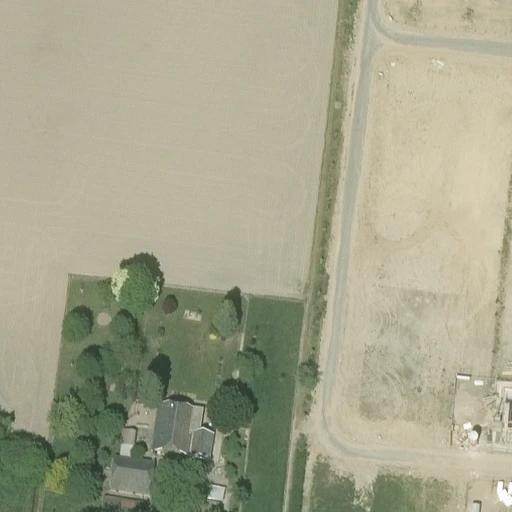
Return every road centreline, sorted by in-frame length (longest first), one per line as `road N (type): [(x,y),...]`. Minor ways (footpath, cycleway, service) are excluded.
road 1 (residential): [(370,32),(323,423),(345,451),(511,465)]
road 2 (residential): [(370,32),(511,50)]
